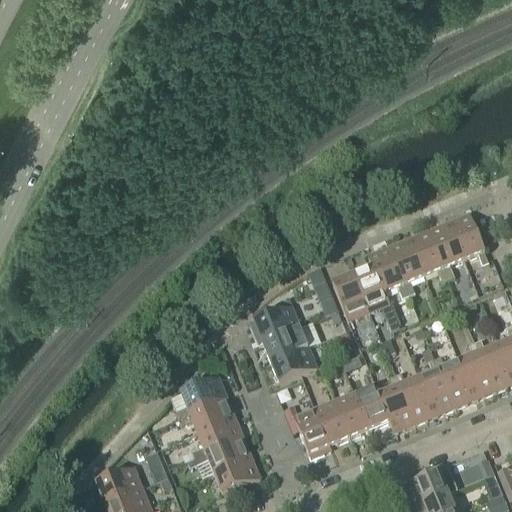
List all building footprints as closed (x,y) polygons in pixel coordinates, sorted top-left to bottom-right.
[(469,221),(447,229),(463,267),(476,261),(481,273),(488,270),(483,258),(484,258),(469,221)] [(463,267),(447,229),(428,238),(448,287),(454,284),(449,272),(463,267)] [(448,287),(428,238),(407,246),(423,283),(436,278),(441,289),(448,287)] [(423,283),(407,246),(387,254),(408,303),(414,301),(409,289),(423,283)] [(408,303),(387,254),(367,263),(371,274),(373,273),(384,300),(396,295),(401,306),(408,303)] [(373,273),(371,274),(353,282),(368,320),(389,311),(384,300),(373,273)] [(368,320),(353,282),(332,291),(347,328),(368,320)] [(259,343),(262,350),(300,335),(291,313),(249,330),(255,345),(259,343)] [(511,347),(499,352),(511,385),(511,333),(507,335),(511,347)] [(308,355),(300,335),(262,350),(270,371),(308,355)] [(511,390),(511,385),(499,352),(485,358),(481,346),(474,349),(494,398),(511,390)] [(494,398),(474,349),(467,352),(472,363),(458,369),(474,407),(494,398)] [(317,375),(308,355),(270,371),(279,391),(317,375)] [(474,407),(458,369),(445,374),(440,363),(434,366),(454,415),(474,407)] [(454,415),(434,366),(427,369),(432,380),(419,385),(434,423),(454,415)] [(434,423),(419,385),(405,391),(401,380),(394,382),(414,431),(434,423)] [(414,431),(394,382),(388,385),(392,396),(378,402),(389,428),(389,429),(393,440),(414,431)] [(178,426),(227,405),(218,385),(180,400),(186,415),(175,419),(178,426)] [(389,428),(378,402),(374,391),(354,399),(369,437),(389,429),(389,428)] [(369,437),(354,399),(333,408),(349,445),(369,437)] [(197,441),(235,425),(227,405),(178,426),(180,432),(191,427),(197,441)] [(349,445),(333,408),(313,416),(328,453),(349,445)] [(293,425),(298,423),(294,412),(283,417),(293,441),(298,438),(293,425)] [(328,453),(313,416),(298,423),(293,425),(298,438),(309,466),(323,460),(322,456),(328,453)] [(194,466),(243,445),(235,425),(197,441),(202,455),(191,459),(194,466)] [(251,466),(243,445),(194,466),(196,472),(208,468),(214,481),(251,466)] [(260,487),(251,466),(214,481),(222,502),(223,502),(226,508),(241,502),(238,495),(260,487)] [(485,484),(493,481),(487,466),(479,469),(485,484)] [(497,477),(503,492),(510,488),(504,474),(497,477)] [(105,511),(142,496),(134,475),(96,491),(105,511)] [(448,475),(401,495),(408,511),(417,511),(448,499),(457,496),(448,475)] [(511,505),(511,492),(510,488),(503,492),(509,507),(511,505)] [(105,511),(148,511),(142,496),(105,511)] [(452,511),(448,499),(417,511),(452,511)] [(492,511),(505,511),(501,502),(490,507),(492,511)]
